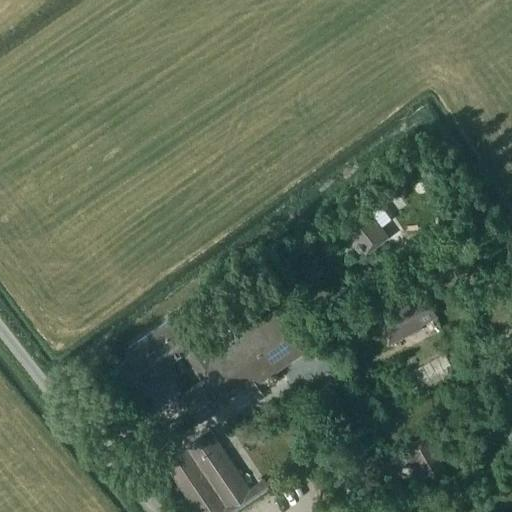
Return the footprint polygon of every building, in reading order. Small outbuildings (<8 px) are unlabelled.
[(390,236),(362,199),(339,218),(341,221),(340,226),(344,231),(349,231),(356,241),(355,246),(359,251),(364,251),(366,254),(390,236)] [(511,287),(484,304),(500,331),(511,324),(511,287)] [(440,314),(428,290),(410,299),(408,296),(374,314),(389,343),(423,326),(422,323),(440,314)] [(260,382),(306,350),(278,309),(244,333),(210,356),(181,314),(127,351),(131,358),(115,369),(130,392),(185,354),(203,380),(183,393),(201,421),(222,407),(222,408),(232,401),(237,409),(266,389),(260,382)] [(423,390),(458,375),(449,353),(413,369),(423,390)] [(249,488),(210,429),(164,460),(198,511),(236,511),(271,489),(264,478),(249,488)] [(449,472),(426,433),(408,444),(409,447),(399,453),(406,464),(417,458),(422,468),(412,474),(418,485),(428,479),(430,483),(449,472)]
